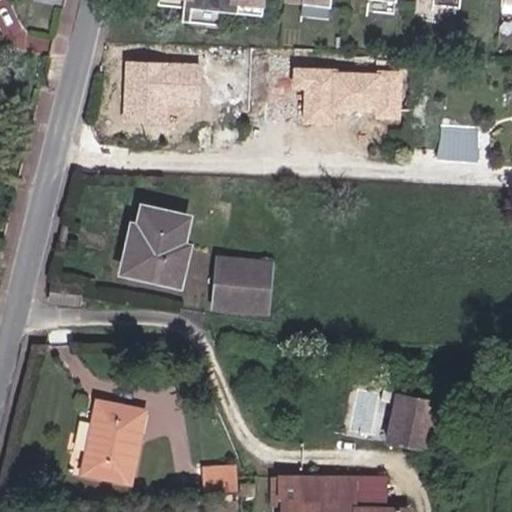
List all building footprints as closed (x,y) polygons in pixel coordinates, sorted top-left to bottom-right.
[(181,0),(181,8),(179,22),(187,23),(188,9),(220,12),(235,14),(236,0),(241,0),(262,2),(262,0),(181,0)] [(262,2),(241,0),(236,0),(235,14),(261,16),(262,2)] [(328,0),(301,0),(301,5),(328,8),(328,0)] [(220,12),(188,9),(187,23),(218,26),(220,12)] [(200,67),(127,63),(125,102),(124,119),(164,121),(165,104),(198,106),(200,67)] [(335,123),(336,111),(378,112),(377,118),(401,119),(401,113),(402,75),(402,71),(381,70),(381,75),(337,74),(337,70),(295,69),(295,89),(305,89),(304,122),(335,123)] [(473,160),(476,125),(442,122),(439,156),(473,160)] [(179,245),(186,222),(149,209),(141,230),(148,233),(133,275),(175,287),(188,249),(179,245)] [(136,228),(121,271),(133,275),(148,233),(141,230),(136,228)] [(271,267),(217,257),(210,303),(264,313),(271,267)] [(440,397),(402,387),(390,435),(428,445),(440,397)] [(133,407),(86,398),(74,472),(122,478),(133,407)] [(230,462),(194,463),(194,487),(231,485),(230,462)] [(285,474),(284,511),(320,511),(321,500),(303,501),(305,474),(285,474)] [(321,500),(320,511),(410,511),(411,510),(390,509),(391,477),(305,474),(303,501),(321,500)]
